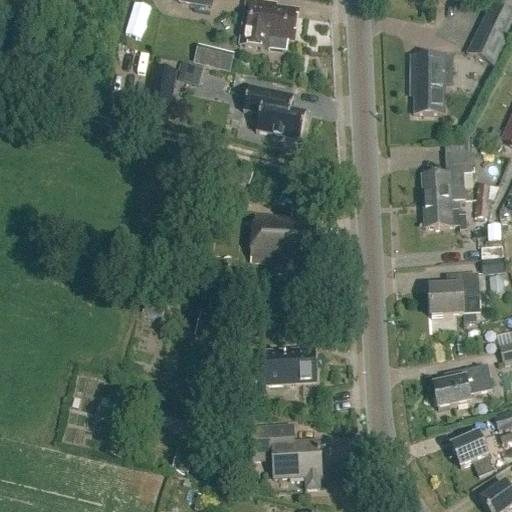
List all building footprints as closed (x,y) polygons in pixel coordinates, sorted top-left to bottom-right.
[(214,0),(181,0),(180,6),(212,11),(214,0)] [(293,46),(297,15),(276,12),(276,6),(251,2),(244,51),(263,54),(265,42),(293,46)] [(494,72),(511,36),(511,20),(491,10),(467,58),(494,72)] [(220,53),(216,72),(229,76),(234,56),(220,53)] [(445,116),(445,60),(411,60),(410,92),(416,92),(416,116),(445,116)] [(175,88),(169,86),(171,74),(154,71),(149,104),(172,108),(175,88)] [(306,116),(291,113),(294,100),(250,90),(244,115),(260,119),(257,135),(271,138),(274,142),(282,144),(286,142),(300,145),(306,116)] [(511,119),(500,144),(511,149),(511,119)] [(423,207),(457,205),(464,205),(462,179),(471,179),(470,157),(445,158),(447,179),(421,180),(423,207)] [(477,190),(476,205),(487,207),(488,191),(477,190)] [(457,205),(423,207),(424,233),(459,231),(459,235),(466,235),(465,220),(458,220),(457,205)] [(486,222),(487,207),(476,205),(474,221),(486,222)] [(310,273),(315,225),(255,218),(249,267),(310,273)] [(482,263),(502,263),(501,240),(481,241),(482,263)] [(376,252),(377,287),(388,287),(386,252),(376,252)] [(483,279),(504,278),(504,264),(482,265),(483,279)] [(430,322),(463,320),(463,319),(479,318),(477,279),(453,280),(454,292),(428,293),(430,322)] [(491,298),(505,297),(504,281),(490,282),(491,298)] [(306,299),(294,298),(293,310),(305,311),(306,299)] [(228,348),(234,324),(201,316),(195,340),(228,348)] [(502,367),(511,365),(511,348),(498,351),(502,367)] [(298,355),(298,352),(286,353),(286,355),(258,357),(258,364),(263,363),(264,391),(316,388),(314,354),(298,355)] [(437,415),(469,408),(468,400),(491,395),(486,370),(442,379),(444,387),(432,389),(437,415)] [(497,437),(511,431),(511,415),(511,414),(492,421),(497,437)] [(319,447),(294,448),(293,431),(250,434),(252,461),(272,460),(273,483),(305,482),(305,495),(320,494),(319,481),(321,481),(319,447)] [(492,474),(476,437),(449,449),(459,471),(471,466),(477,480),(492,474)] [(188,476),(192,461),(177,457),(173,472),(188,476)] [(202,480),(207,463),(197,460),(192,477),(202,480)] [(511,511),(511,499),(504,487),(479,504),(484,511),(511,511)]
